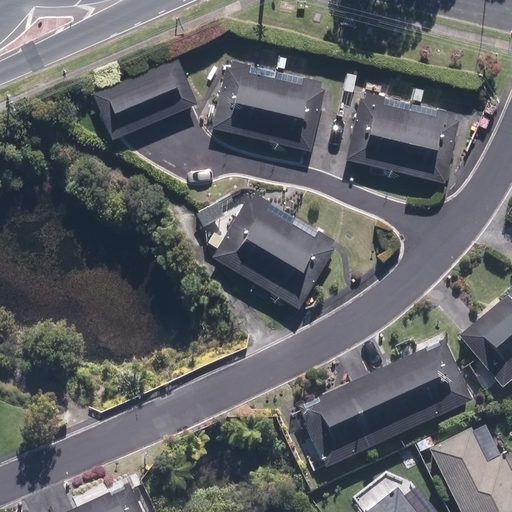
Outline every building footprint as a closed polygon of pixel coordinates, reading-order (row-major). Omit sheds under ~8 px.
[(110,134),(197,98),(180,57),(93,93),(110,134)] [(325,79),(224,59),(210,128),(312,148),(325,79)] [(462,112),(361,92),(347,165),(447,185),(462,112)] [(335,240),(249,190),(208,261),(294,311),(335,240)] [(511,379),(511,290),(457,336),(500,389),(511,379)] [(458,411),(432,348),(311,399),(337,462),(458,411)] [(470,429),(429,450),(460,511),(511,511),(511,469),(503,451),(486,460),(470,429)] [(148,511),(135,480),(60,511),(148,511)] [(413,511),(394,489),(368,511),(413,511)]
